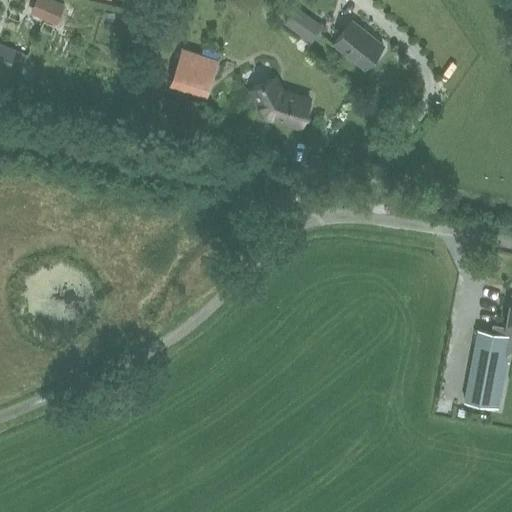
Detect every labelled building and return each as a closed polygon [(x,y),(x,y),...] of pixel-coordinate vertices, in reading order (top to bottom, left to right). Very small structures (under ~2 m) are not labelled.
[(52,0),(50,0),(44,16),(55,20),(62,4),(52,0)] [(61,26),(78,34),(89,11),(72,3),(61,26)] [(294,9),(285,22),(311,40),(320,27),(294,9)] [(383,45),(352,20),(334,43),(365,67),(383,45)] [(199,57),(181,51),(171,81),(205,92),(211,73),(195,68),(199,57)] [(440,67),(448,74),(462,59),(455,52),(440,67)] [(290,93),(280,90),(274,79),(251,91),(263,115),(299,126),(307,101),(289,96),(290,93)] [(477,329),(464,400),(497,406),(509,340),(511,340),(511,294),(511,295),(504,327),(500,326),(498,333),(477,329)]
